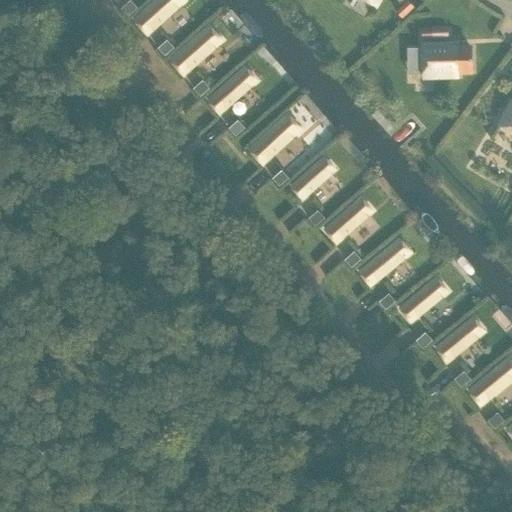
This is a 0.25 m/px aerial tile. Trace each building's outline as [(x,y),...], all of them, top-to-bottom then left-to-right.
[(169,0),(116,0),(139,25),(169,0)] [(236,15),(222,0),(169,0),(139,25),(174,66),(236,15)] [(408,1),(394,12),(401,21),(415,9),(408,1)] [(271,56),(236,15),(174,66),(210,107),(271,56)] [(448,26),(431,27),(431,40),(448,39),(448,26)] [(471,48),(448,49),(448,44),(422,45),(423,76),(458,75),(458,70),(472,69),(471,48)] [(307,96),(271,56),(210,107),(245,147),(307,96)] [(342,137),(307,96),(245,147),(281,188),(342,137)] [(511,103),(500,124),(511,131),(511,103)] [(411,143),(425,130),(413,117),(399,130),(411,143)] [(378,177),(342,137),(281,188),(317,229),(378,177)] [(414,218),(378,177),(317,229),(352,269),(414,218)] [(449,259),(414,218),(352,269),(388,310),(449,259)] [(485,299),(449,259),(388,310),(423,350),(485,299)] [(511,346),(511,330),(485,299),(423,350),(459,391),(511,346)] [(511,416),(511,346),(459,391),(495,431),(511,416)] [(511,416),(495,431),(511,451),(511,416)]
